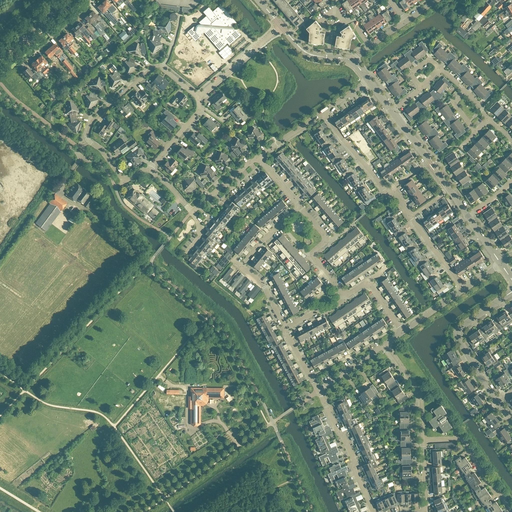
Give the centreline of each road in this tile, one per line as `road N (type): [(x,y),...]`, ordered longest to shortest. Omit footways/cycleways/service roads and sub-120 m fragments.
road 1 (residential): [(147,170),(124,182),(87,135),(92,119),(162,67)]
road 2 (residential): [(496,401),(457,330),(511,291)]
road 3 (tertiary): [(466,218),(391,111)]
road 4 (residential): [(511,511),(462,441),(422,441)]
